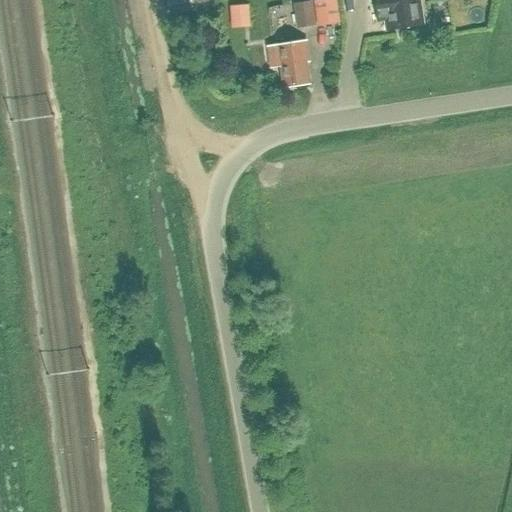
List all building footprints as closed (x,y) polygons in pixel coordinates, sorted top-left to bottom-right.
[(296,27),(314,24),(310,0),(309,0),(293,2),(296,27)] [(317,24),(337,20),(333,0),(322,0),(313,1),(317,24)] [(422,24),(418,0),(372,0),(376,21),(383,20),(384,29),(422,24)] [(231,25),(248,24),(246,5),(229,6),(231,25)] [(307,83),(304,63),(307,62),(304,40),(265,46),(268,68),(279,66),(282,87),(307,83)]
